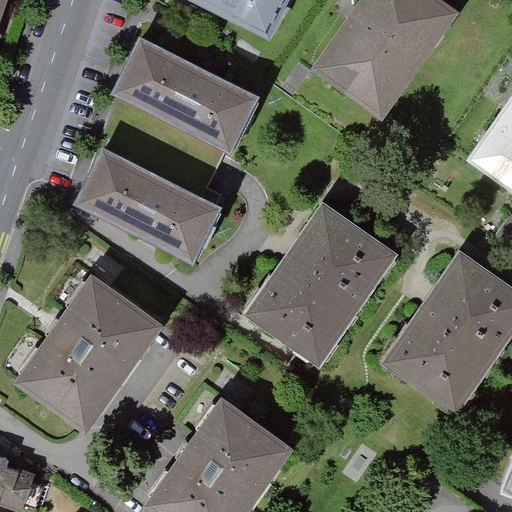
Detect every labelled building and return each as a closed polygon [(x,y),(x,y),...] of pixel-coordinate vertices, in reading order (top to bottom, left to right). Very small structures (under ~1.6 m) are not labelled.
[(0,0),(0,48),(16,0),(0,0)] [(183,0),(266,42),(287,0),(183,0)] [(366,0),(348,26),(318,68),(382,114),(454,13),(436,0),(366,0)] [(119,100),(226,156),(255,102),(147,45),(119,100)] [(226,156),(119,100),(104,138),(113,142),(109,147),(219,203),(221,197),(207,191),(226,156)] [(511,108),(474,162),(511,188),(511,108)] [(109,147),(82,200),(196,257),(223,204),(219,203),(109,147)] [(323,199),(244,312),(320,364),(398,252),(323,199)] [(511,219),(496,241),(511,252),(511,219)] [(511,284),(460,249),(384,359),(459,411),(511,333),(511,284)] [(157,316),(90,269),(17,372),(83,419),(157,316)] [(226,393),(150,497),(171,511),(237,511),(290,439),(226,393)] [(0,500),(19,507),(31,474),(0,463),(0,500)]
